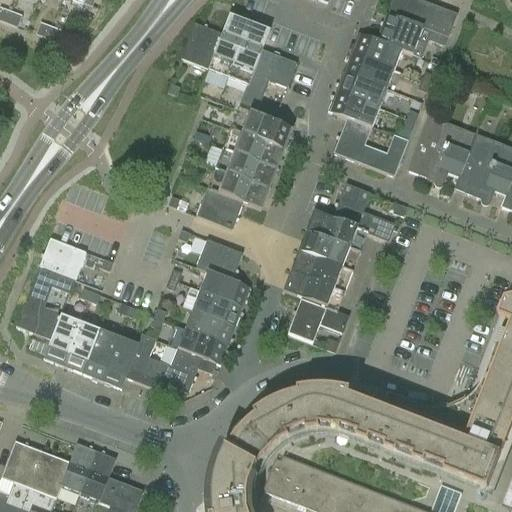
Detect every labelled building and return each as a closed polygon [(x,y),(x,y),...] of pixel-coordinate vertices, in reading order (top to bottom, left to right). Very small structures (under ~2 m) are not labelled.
[(64,0),(91,10),(94,0),(64,0)] [(397,21),(405,0),(391,0),(385,16),(397,21)] [(419,2),(413,0),(405,0),(397,21),(410,25),(419,2)] [(431,7),(419,2),(410,25),(421,30),(422,30),(431,7)] [(434,35),(443,12),(431,7),(422,30),(434,35)] [(0,23),(5,26),(10,14),(0,10),(0,23)] [(455,16),(443,12),(434,35),(446,40),(455,16)] [(10,14),(5,26),(16,30),(21,18),(10,14)] [(385,16),(375,43),(399,54),(410,58),(421,30),(410,25),(397,21),(385,16)] [(227,18),(220,37),(221,37),(207,73),(227,80),(248,26),(227,18)] [(46,42),(51,30),(39,26),(35,37),(46,42)] [(221,37),(220,37),(193,26),(179,62),(207,73),(221,37)] [(268,34),(248,26),(227,80),(246,87),(246,88),(260,52),(261,52),(268,34)] [(61,34),(51,30),(46,42),(57,46),(61,34)] [(356,36),(349,55),(392,72),(399,54),(375,43),(356,36)] [(272,126),(272,125),(277,112),(259,105),(267,83),(285,90),(295,65),(261,52),(260,52),(246,88),(246,87),(236,112),(272,126)] [(349,55),(341,75),(385,92),(392,72),(349,55)] [(341,75),(334,94),(377,111),(385,92),(341,75)] [(417,92),(425,95),(432,78),(424,75),(417,92)] [(326,115),(344,122),(345,120),(370,130),(377,111),(334,94),(326,115)] [(291,132),(272,125),(272,126),(236,112),(229,132),(283,153),(291,132)] [(410,134),(417,116),(409,113),(402,130),(410,134)] [(440,175),(456,181),(473,136),(427,118),(404,174),(435,186),(440,175)] [(345,120),(344,122),(331,156),(392,180),(406,143),(392,138),(385,156),(363,147),(370,130),(345,120)] [(275,173),(283,153),(229,132),(221,152),(275,173)] [(456,181),(451,192),(482,204),(486,192),(502,198),(502,199),(511,174),(511,151),(473,136),(456,181)] [(221,152),(213,172),(268,192),(275,173),(221,152)] [(213,172),(206,191),(242,205),(241,206),(260,213),(268,192),(213,172)] [(511,174),(502,199),(502,198),(497,210),(511,215),(511,174)] [(341,226),(366,237),(377,241),(387,245),(394,228),(384,224),(362,215),(369,196),(344,187),(331,222),(330,222),(341,226)] [(242,205),(206,191),(195,219),(231,233),(241,206),(242,205)] [(170,200),(167,208),(176,212),(179,203),(170,200)] [(401,222),(403,216),(405,210),(395,206),(391,217),(401,222)] [(312,214),(304,235),(359,256),(366,237),(341,226),(330,222),(331,222),(312,214)] [(177,242),(185,245),(189,237),(180,233),(177,242)] [(296,255),(351,276),(359,256),(304,235),(296,255)] [(49,242),(38,269),(74,283),(84,255),(49,242)] [(194,271),(205,275),(206,274),(230,284),(231,283),(241,257),(205,243),(194,271)] [(296,255),(289,274),(344,295),(351,276),(296,255)] [(111,266),(103,263),(100,271),(108,274),(111,266)] [(74,283),(38,269),(15,329),(49,342),(50,343),(59,318),(41,311),(49,290),(68,297),(74,283)] [(168,282),(177,285),(180,277),(171,273),(168,282)] [(198,294),(241,310),(249,290),(231,283),(230,284),(206,274),(205,275),(198,294)] [(280,295),(299,302),(299,301),(310,306),(336,315),(344,295),(289,274),(280,295)] [(177,285),(168,282),(164,291),(173,294),(177,285)] [(78,301),(87,304),(90,295),(82,292),(78,301)] [(198,294),(191,313),(234,329),(241,310),(198,294)] [(90,295),(87,304),(96,307),(99,299),(90,295)] [(299,301),(299,302),(286,337),(311,347),(318,328),(340,337),(347,319),(336,315),(310,306),(299,301)] [(511,486),(511,304),(505,322),(506,322),(489,366),(472,410),(461,415),(449,420),(391,398),(391,397),(387,395),(387,397),(388,398),(384,407),(352,395),(348,394),(337,393),(333,392),(318,392),(314,392),(303,393),(299,394),(300,398),(289,400),(285,402),(273,407),(269,409),(260,415),(256,417),(258,420),(249,428),(246,431),(238,440),(235,444),(229,454),(226,452),(224,456),(220,465),(218,469),(214,482),(213,486),(212,497),(212,501),(215,502),(215,511),(511,511),(504,509),(511,486)] [(125,319),(128,310),(120,307),(117,316),(125,319)] [(128,310),(125,319),(134,322),(138,313),(128,310)] [(153,320),(162,324),(165,315),(156,312),(153,320)] [(184,332),(227,348),(234,329),(191,313),(184,332)] [(42,361),(62,369),(79,325),(59,318),(50,343),(49,342),(42,361)] [(162,324),(153,320),(150,329),(158,332),(162,324)] [(81,376),(98,333),(79,325),(62,369),(81,376)] [(219,369),(227,348),(184,332),(176,351),(200,361),(219,369)] [(81,376),(100,383),(117,340),(98,333),(81,376)] [(140,336),(135,347),(136,347),(127,372),(128,373),(125,380),(154,392),(157,384),(187,395),(200,361),(176,351),(169,369),(148,361),(155,342),(140,336)] [(136,347),(135,347),(117,340),(100,383),(120,391),(125,380),(128,373),(127,372),(136,347)] [(336,349),(328,346),(325,352),(334,356),(336,349)] [(69,465),(68,464),(15,444),(1,480),(56,501),(60,490),(59,490),(69,465)] [(76,446),(68,464),(69,465),(59,490),(60,490),(78,497),(95,453),(76,446)] [(78,497),(98,505),(107,480),(108,480),(115,461),(95,453),(78,497)] [(107,480),(98,505),(115,511),(114,511),(135,511),(142,493),(108,480),(107,480)]
